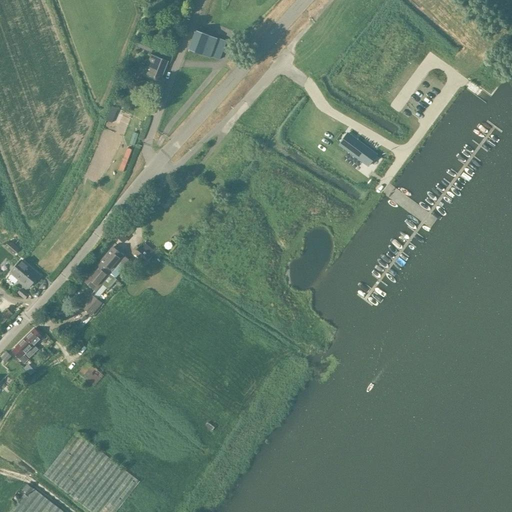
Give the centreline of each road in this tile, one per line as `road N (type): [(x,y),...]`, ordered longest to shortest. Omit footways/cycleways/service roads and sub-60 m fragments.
road 1 (tertiary): [(0,345),(155,165)]
road 2 (tertiary): [(155,165),(304,0)]
road 3 (residential): [(200,0),(145,147),(155,165)]
